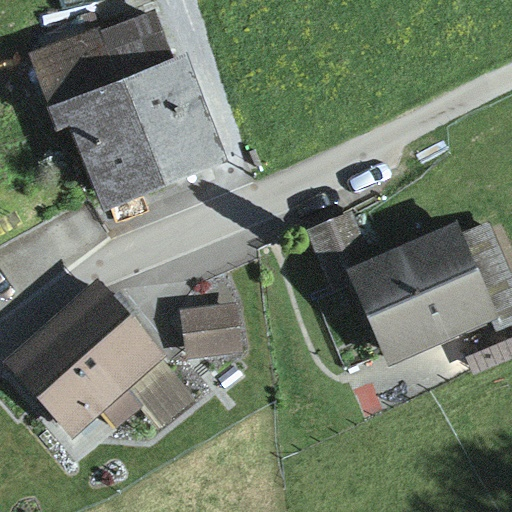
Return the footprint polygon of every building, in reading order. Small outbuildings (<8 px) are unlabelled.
[(155,23),(104,42),(168,205),(232,181),(189,69),(175,74),(155,23)] [(101,34),(27,63),(60,147),(72,143),(106,230),(168,205),(104,42),(101,34)] [(346,282),(376,271),(355,218),(307,237),(328,289),(346,282)] [(376,271),(346,282),(389,378),(499,330),(502,337),(511,332),(511,276),(490,227),(461,240),(458,233),(376,271)] [(162,365),(97,293),(6,374),(73,449),(104,421),(117,436),(142,414),(127,397),(162,365)] [(239,309),(181,315),(187,365),(244,358),(239,309)] [(511,345),(467,365),(475,382),(511,365),(511,345)] [(197,402),(162,365),(127,397),(142,414),(162,435),(197,402)]
